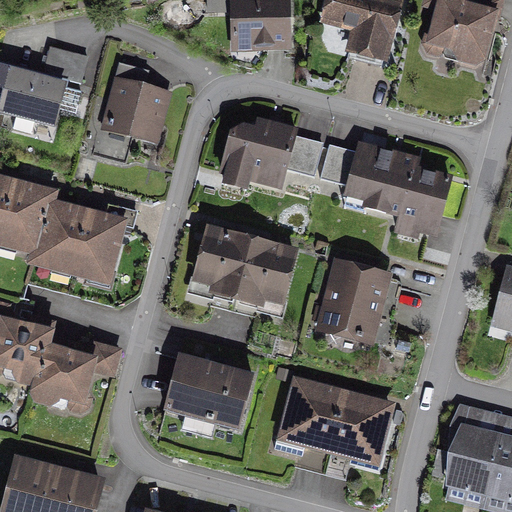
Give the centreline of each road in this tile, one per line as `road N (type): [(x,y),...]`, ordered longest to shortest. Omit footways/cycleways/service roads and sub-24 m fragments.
road 1 (residential): [(215,92),(195,127),(121,407),(129,447),(160,471),(309,511)]
road 2 (residential): [(494,150),(249,87),(215,92)]
road 3 (residential): [(437,384),(494,150)]
road 4 (residential): [(215,92),(138,37),(99,30),(59,36)]
road 5 (residential): [(408,511),(437,384)]
